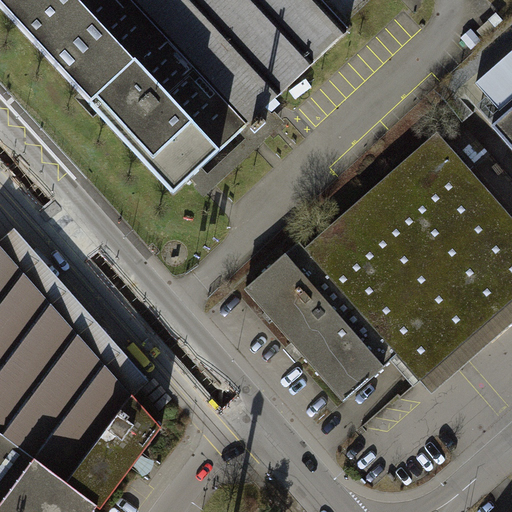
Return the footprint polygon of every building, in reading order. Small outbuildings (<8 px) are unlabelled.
[(0,0),(0,3),(187,203),(363,38),(326,0),(0,0)] [(489,105),(479,114),(511,152),(511,58),(476,90),(489,105)] [(511,322),(511,218),(436,134),(305,249),(398,354),(432,393),(511,322)] [(300,243),(246,288),(343,403),(386,365),(398,354),(305,249),(300,243)] [(0,511),(93,511),(98,506),(101,508),(138,459),(161,429),(132,397),(0,247),(0,511)]
